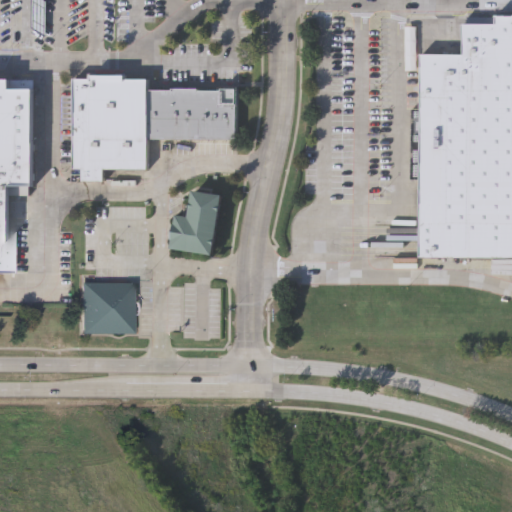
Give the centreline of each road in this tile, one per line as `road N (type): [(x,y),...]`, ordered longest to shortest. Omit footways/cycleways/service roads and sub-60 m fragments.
road 1 (secondary): [(511,415),(341,370),(0,363)]
road 2 (tertiary): [(255,391),(256,260),(282,124),(284,0)]
road 3 (secondary): [(255,391),(399,404),(511,441)]
road 4 (secondary): [(126,390),(255,391)]
road 5 (secondary): [(0,389),(126,390)]
